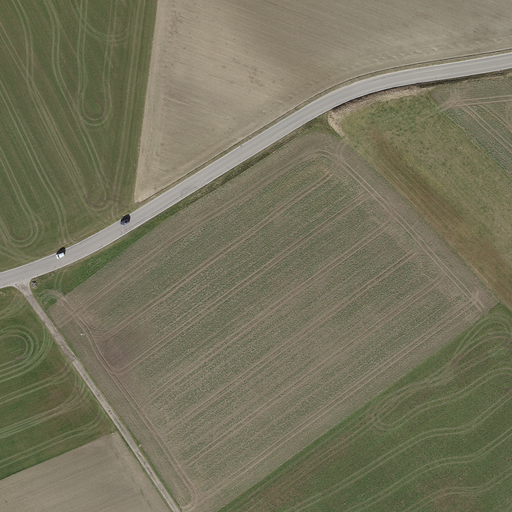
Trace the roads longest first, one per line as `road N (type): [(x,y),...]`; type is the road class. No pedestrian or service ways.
road 1 (tertiary): [(0,278),(93,243),(340,94),(511,60)]
road 2 (track): [(177,511),(14,274)]
